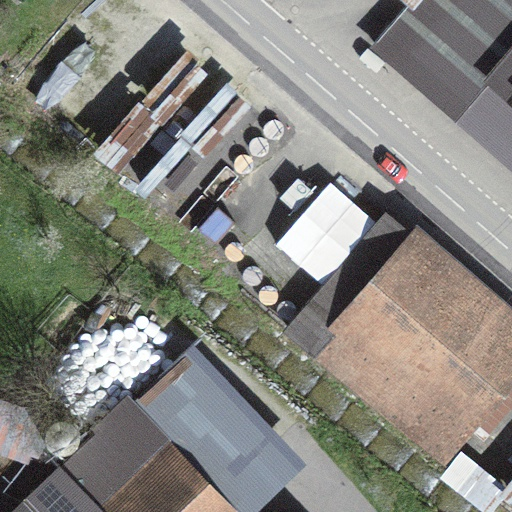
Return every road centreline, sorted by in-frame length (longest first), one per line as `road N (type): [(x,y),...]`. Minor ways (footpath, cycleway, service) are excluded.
road 1 (tertiary): [(511,265),(206,0)]
road 2 (unknown): [(339,511),(311,494),(275,488),(222,511)]
